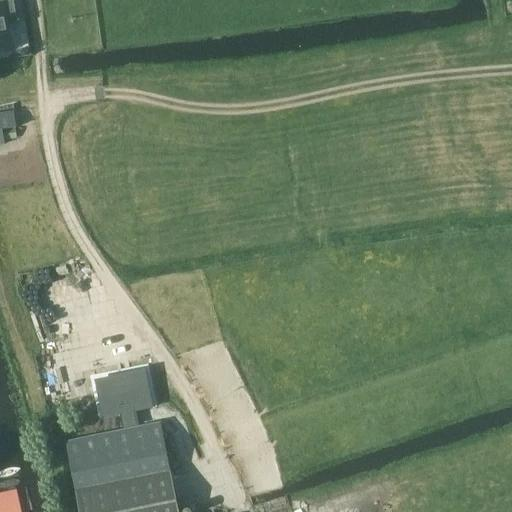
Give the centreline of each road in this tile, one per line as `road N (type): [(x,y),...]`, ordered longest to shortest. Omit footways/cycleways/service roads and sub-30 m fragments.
road 1 (track): [(237,511),(202,421),(59,194),(30,0)]
road 2 (track): [(44,102),(101,93),(236,109),(511,69)]
